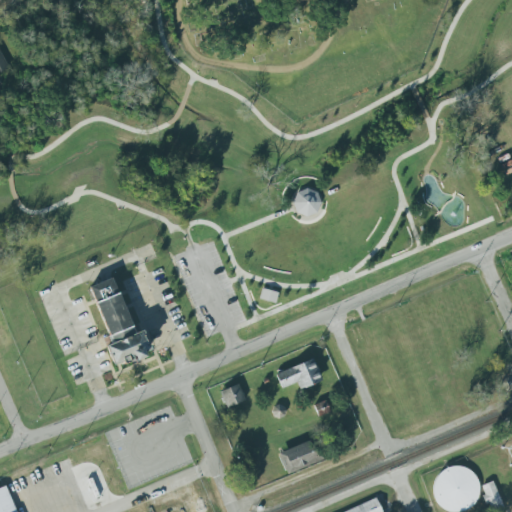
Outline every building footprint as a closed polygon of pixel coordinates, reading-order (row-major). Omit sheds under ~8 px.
[(0,72),(8,68),(0,51),(0,72)] [(311,187),(303,187),(294,191),(290,203),(292,213),(301,217),(298,222),(306,224),(314,223),(319,220),(325,211),(321,209),(322,200),(320,194),(317,190),(311,187)] [(90,289),(108,337),(111,345),(104,347),(111,366),(127,364),(141,366),(152,355),(144,330),(132,334),(129,326),(112,281),(90,289)] [(261,288),(258,298),(274,302),(277,292),(261,288)] [(299,389),(322,381),(313,358),(274,373),(280,388),(296,382),(299,389)] [(245,400),(238,384),(219,392),(227,408),(245,400)] [(317,417),(329,413),(325,401),(314,405),(317,417)] [(277,452),(286,474),(324,458),(314,436),(277,452)] [(480,492),(479,484),(476,476),(470,471),(463,467),(456,466),(448,467),(441,471),(436,477),(433,484),(432,492),(434,499),(438,506),(445,511),(448,511),(464,511),(468,511),(474,506),(478,499),(480,492)] [(501,507),(493,482),(480,486),(489,511),(501,507)] [(0,511),(16,511),(7,485),(0,487),(0,511)] [(340,511),(381,511),(376,498),(340,511)]
